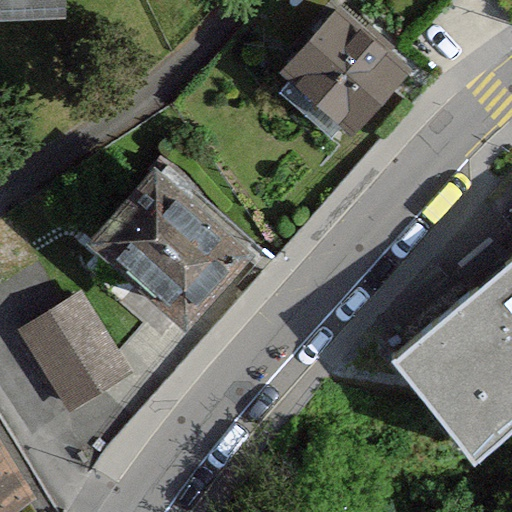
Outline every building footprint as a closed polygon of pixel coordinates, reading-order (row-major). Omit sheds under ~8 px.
[(0,0),(0,16),(49,14),(48,0),(0,0)] [(336,0),(309,0),(262,50),(329,114),(389,50),(336,0)] [(63,219),(162,302),(225,228),(125,145),(63,219)] [(511,262),(392,360),(465,449),(511,410),(511,262)] [(3,323),(50,403),(116,365),(69,284),(3,323)] [(0,489),(18,480),(0,449),(0,489)]
